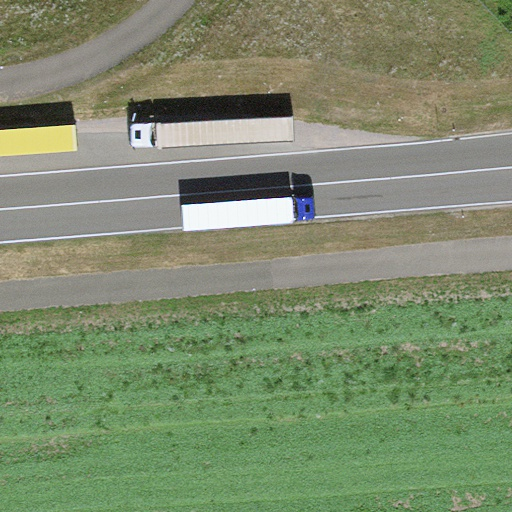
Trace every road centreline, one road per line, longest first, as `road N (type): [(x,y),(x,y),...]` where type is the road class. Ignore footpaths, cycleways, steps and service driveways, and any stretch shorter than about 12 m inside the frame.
road 1 (track): [(0,306),(511,264)]
road 2 (primary): [(268,205),(0,219)]
road 3 (primary): [(268,205),(511,184)]
road 4 (track): [(0,77),(34,74),(200,0)]
